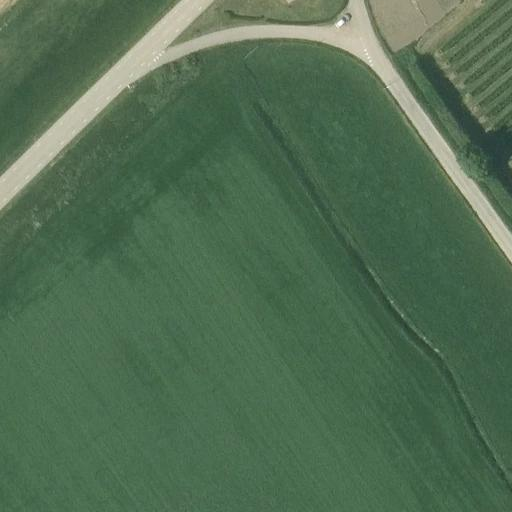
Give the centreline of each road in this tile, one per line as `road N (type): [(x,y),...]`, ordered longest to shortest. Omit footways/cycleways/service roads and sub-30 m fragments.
road 1 (unclassified): [(511,251),(368,42)]
road 2 (unclassified): [(130,69),(252,33),(368,42)]
road 3 (tertiary): [(0,195),(130,69)]
